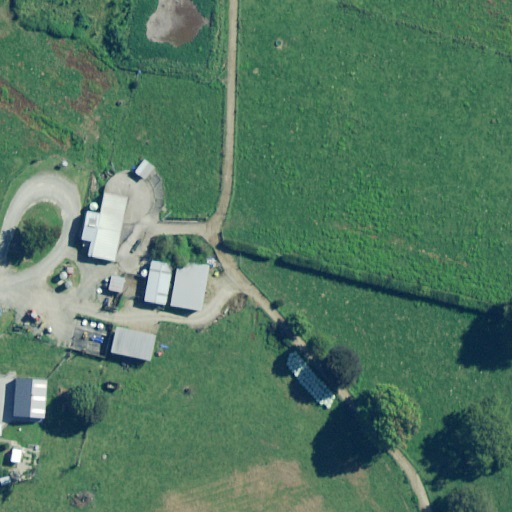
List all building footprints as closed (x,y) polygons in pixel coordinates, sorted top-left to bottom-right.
[(152,168),(143,161),(134,173),(143,180),(152,168)] [(125,199),(102,194),(98,215),(85,212),(79,240),(89,242),(87,257),(113,262),(125,199)] [(171,265),(150,261),(142,301),(164,305),(171,265)] [(207,267),(177,262),(169,306),(199,311),(207,267)] [(123,280),(110,277),(107,291),(120,294),(123,280)] [(153,336),(114,328),(109,353),(148,361),(153,336)] [(74,377),(57,374),(49,413),(66,417),(74,377)] [(9,394),(0,392),(0,420),(4,421),(9,394)] [(24,452),(11,449),(9,462),(22,464),(24,452)]
